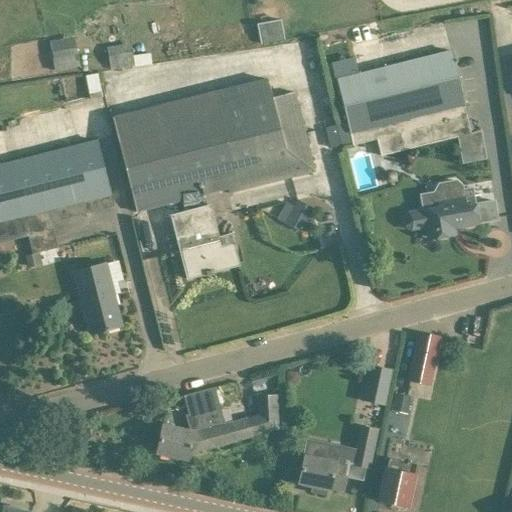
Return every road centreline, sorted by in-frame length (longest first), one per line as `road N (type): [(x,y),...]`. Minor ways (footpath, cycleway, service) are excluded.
road 1 (unclassified): [(0,424),(511,285)]
road 2 (tertiary): [(222,511),(0,463)]
